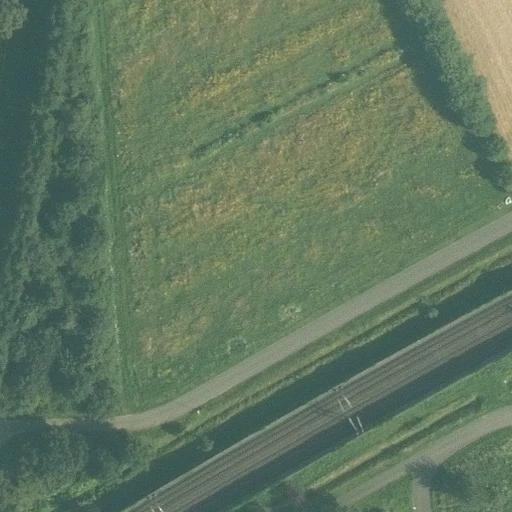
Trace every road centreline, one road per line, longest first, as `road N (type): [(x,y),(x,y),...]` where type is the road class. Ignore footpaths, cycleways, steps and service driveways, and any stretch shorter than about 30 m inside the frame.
road 1 (motorway): [(0,305),(511,41)]
road 2 (unclassified): [(0,429),(140,428),(511,226)]
road 3 (motorway): [(473,0),(0,246)]
road 4 (unclassified): [(331,511),(435,450)]
